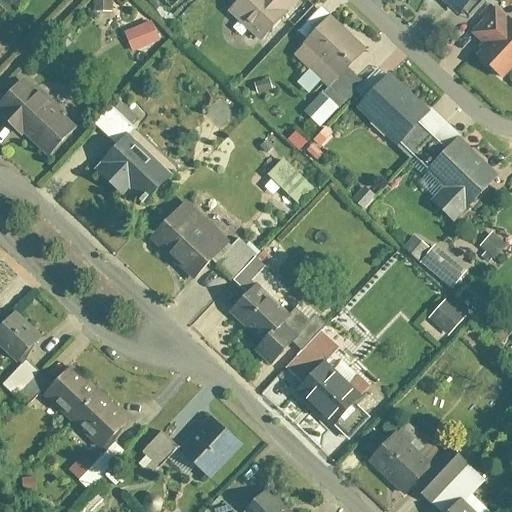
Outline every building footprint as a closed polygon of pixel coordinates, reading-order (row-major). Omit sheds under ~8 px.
[(92,0),(90,23),(110,25),(112,0),(92,0)] [(259,48),(305,0),(247,0),(229,19),(259,48)] [(491,3),(488,0),(419,0),(429,9),(438,0),(467,28),(491,3)] [(511,74),(511,18),(496,4),(473,28),(490,44),(479,55),(506,81),(511,74)] [(353,70),(365,57),(319,13),(297,37),(336,75),(320,91),(340,110),(366,83),(353,70)] [(0,101),(0,118),(50,168),(83,135),(25,76),(0,101)] [(450,128),(394,78),(366,110),(422,159),(450,128)] [(257,85),(257,98),(277,97),(276,84),(257,85)] [(110,103),(95,120),(118,142),(129,130),(134,125),(110,103)] [(118,142),(94,168),(124,196),(130,190),(143,201),(172,170),(129,130),(118,142)] [(447,230),(496,178),(458,143),(430,175),(445,189),(425,209),(447,230)] [(310,378),(297,392),(335,428),(362,399),(324,363),(346,340),(324,320),(315,330),(292,309),(284,318),(271,306),(288,288),(238,242),(232,249),(186,205),(154,240),(196,280),(213,262),(245,292),(225,314),(256,344),(251,349),(277,373),(289,359),(310,378)] [(494,238),(481,252),(496,266),(509,252),(494,238)] [(438,252),(423,270),(454,295),(469,277),(438,252)] [(441,310),(428,326),(446,341),(459,326),(441,310)] [(112,434),(126,420),(70,367),(55,383),(28,358),(41,343),(10,313),(2,323),(0,320),(0,346),(20,365),(2,384),(29,411),(47,392),(103,444),(86,463),(102,478),(129,449),(112,434)] [(206,488),(239,452),(207,422),(180,451),(161,433),(139,457),(158,475),(174,458),(206,488)] [(405,424),(366,466),(405,503),(419,488),(444,511),(478,511),(469,503),(489,482),(454,449),(436,469),(413,447),(421,439),(405,424)] [(287,511),(265,491),(245,511),(226,511),(222,508),(218,511),(287,511)]
